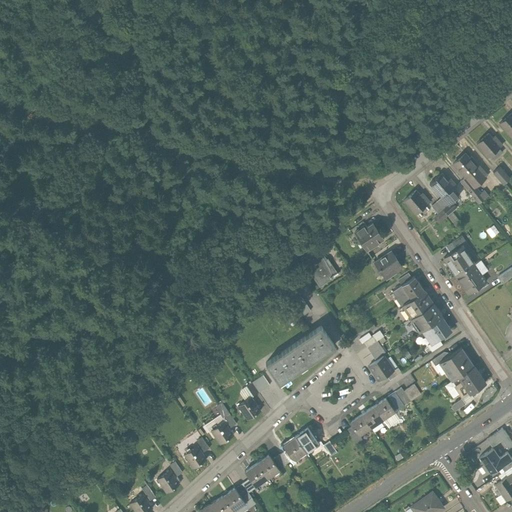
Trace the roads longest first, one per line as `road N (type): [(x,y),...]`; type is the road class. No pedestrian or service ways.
road 1 (residential): [(511,389),(378,197),(511,88)]
road 2 (track): [(0,351),(204,278),(356,191)]
road 3 (track): [(0,91),(356,191)]
road 4 (residential): [(171,511),(304,394)]
road 5 (residential): [(304,394),(346,358),(373,393),(338,416)]
road 6 (track): [(131,0),(152,131)]
